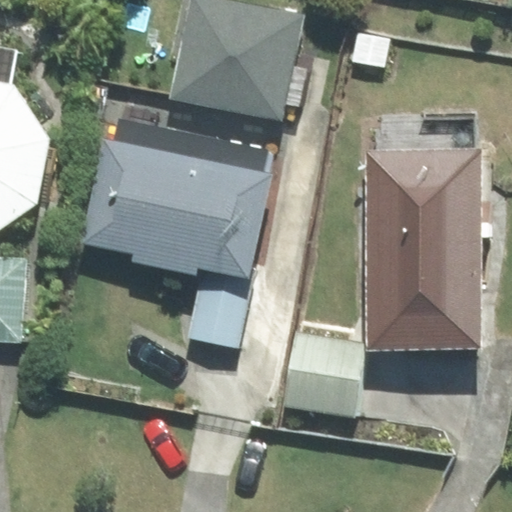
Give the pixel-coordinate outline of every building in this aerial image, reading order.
[(301,26),(191,3),(169,109),(279,132),(301,26)] [(0,252),(23,241),(43,221),(55,195),(59,166),(52,137),(37,112),(14,94),(0,89),(0,252)] [(271,195),(105,156),(82,258),(247,296),(271,195)] [(480,170),(365,168),(361,373),(477,375),(480,170)] [(27,271),(0,269),(0,358),(21,360),(27,271)] [(355,342),(281,338),(277,417),(352,423),(355,342)]
